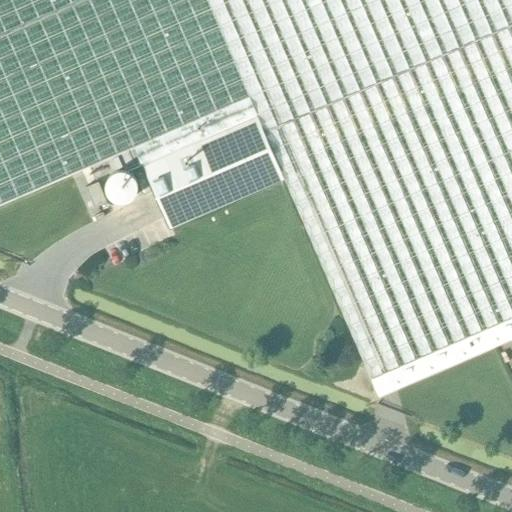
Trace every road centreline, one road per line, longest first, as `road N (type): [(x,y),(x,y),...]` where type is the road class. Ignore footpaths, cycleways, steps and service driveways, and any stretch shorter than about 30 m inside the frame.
road 1 (tertiary): [(511,501),(0,298)]
road 2 (unknown): [(4,300),(150,219)]
